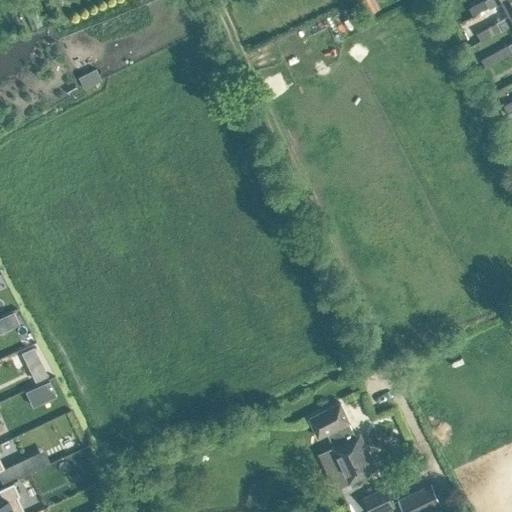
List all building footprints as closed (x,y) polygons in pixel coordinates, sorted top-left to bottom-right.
[(503,0),(484,0),(489,8),(504,1),(503,0)] [(511,0),(503,0),(504,1),(511,15),(497,22),(501,30),(511,24),(511,0)] [(501,31),(497,22),(475,34),(479,42),(501,31)] [(511,50),(509,45),(496,51),(501,59),(511,53),(511,50)] [(94,70),(76,78),(82,90),(99,81),(94,70)] [(1,315),(7,328),(18,323),(12,310),(1,315)] [(34,380),(47,374),(40,361),(28,367),(34,380)] [(36,384),(43,400),(55,395),(48,379),(36,384)] [(343,401),(311,417),(321,437),(329,433),(335,445),(333,446),(351,482),(380,468),(362,433),(357,435),(351,422),(353,422),(343,401)] [(0,463),(0,480),(1,482),(15,475),(16,477),(29,472),(22,458),(2,467),(0,463)] [(0,511),(22,511),(15,496),(18,494),(12,482),(0,487),(0,511)] [(406,511),(426,511),(443,504),(433,482),(400,498),(406,511)] [(370,511),(371,511),(394,502),(386,485),(363,496),(370,511)] [(117,511),(111,499),(94,507),(96,511),(117,511)]
